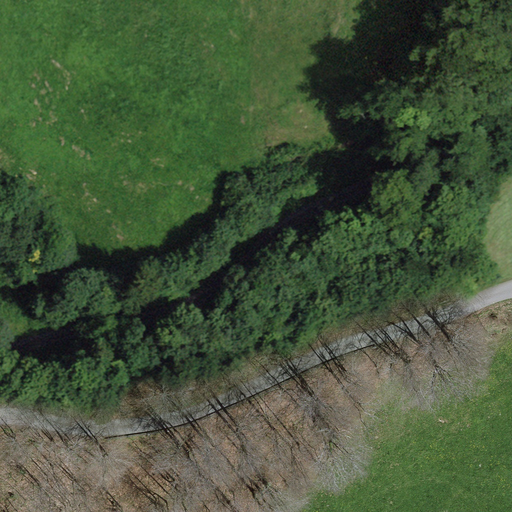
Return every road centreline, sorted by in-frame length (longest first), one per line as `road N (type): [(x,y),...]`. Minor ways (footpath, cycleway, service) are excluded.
road 1 (unclassified): [(0,354),(160,316),(316,206),(411,160),(511,58)]
road 2 (tertiary): [(0,420),(120,427),(231,401),(511,288)]
